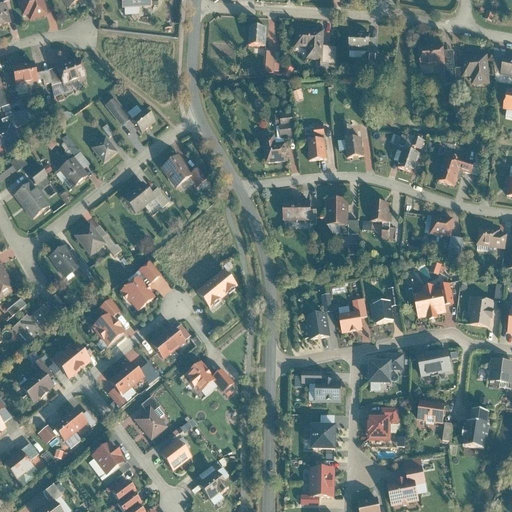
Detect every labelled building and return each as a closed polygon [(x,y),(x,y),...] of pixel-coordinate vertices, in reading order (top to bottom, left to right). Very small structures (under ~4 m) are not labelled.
[(47,17),(42,0),(20,0),(16,1),(21,20),(28,18),(29,22),(47,17)] [(81,0),(60,0),(68,10),(81,0)] [(152,9),(151,0),(120,0),(122,13),(152,9)] [(0,29),(9,28),(4,8),(0,8),(0,29)] [(266,31),(251,31),(251,50),(266,50),(266,31)] [(322,32),(297,31),(296,48),(308,49),(308,63),(322,63),(322,49),(322,32)] [(369,36),(350,35),(349,55),(368,56),(369,41),(369,36)] [(377,66),(378,42),(369,41),(368,56),(368,66),(377,66)] [(441,46),(418,48),(420,70),(444,67),(442,54),(441,46)] [(336,67),(336,49),(322,49),(322,63),(322,67),(336,67)] [(456,72),(453,52),(442,54),(444,67),(447,88),(458,87),(456,72)] [(276,75),(277,55),(266,55),(266,74),(276,75)] [(491,87),(487,57),(463,60),(464,71),(465,80),(472,79),(473,89),(491,87)] [(87,81),(78,60),(55,70),(56,72),(62,85),(64,91),(87,81)] [(511,61),(504,60),(501,77),(511,79),(511,61)] [(33,64),(11,68),(14,88),(36,84),(35,76),(33,64)] [(287,67),(284,76),(291,78),(294,70),(287,67)] [(458,87),(458,91),(466,90),(465,80),(464,71),(456,72),(458,87)] [(49,86),(52,89),(62,85),(56,72),(48,75),(49,86)] [(49,86),(48,75),(35,76),(36,84),(42,83),(43,87),(49,86)] [(297,102),(305,100),(302,90),(294,93),(297,102)] [(0,110),(8,107),(2,92),(0,92),(0,110)] [(129,120),(115,102),(107,107),(121,126),(129,120)] [(156,124),(145,111),(132,123),(143,136),(156,124)] [(27,124),(22,113),(0,122),(2,127),(10,124),(13,130),(27,124)] [(295,139),(292,114),(281,116),(283,128),(280,128),(281,141),(295,139)] [(13,130),(10,124),(2,127),(0,128),(0,149),(2,149),(6,157),(22,150),(13,130)] [(324,126),(313,127),(314,138),(325,137),(324,126)] [(289,165),(286,144),(275,146),(274,137),(262,138),(266,167),(289,165)] [(77,154),(66,138),(61,142),(72,158),(77,154)] [(117,155),(105,140),(91,150),(103,165),(117,155)] [(365,160),(362,141),(347,143),(349,162),(365,160)] [(324,142),(306,143),(308,163),(328,162),(324,142)] [(414,174),(418,158),(402,153),(397,169),(414,174)] [(455,187),(459,172),(474,177),(478,164),(447,154),(439,182),(455,187)] [(27,167),(21,159),(0,173),(0,185),(0,186),(27,167)] [(87,180),(73,162),(59,173),(73,191),(87,180)] [(176,162),(160,174),(174,192),(190,180),(176,162)] [(41,170),(35,164),(25,173),(31,179),(41,170)] [(47,177),(41,170),(31,179),(36,187),(47,177)] [(207,182),(199,172),(190,180),(197,190),(207,182)] [(151,198),(141,186),(123,200),(137,217),(154,202),(151,198)] [(48,209),(31,187),(14,200),(31,222),(48,209)] [(169,206),(158,192),(151,198),(154,202),(162,212),(169,206)] [(347,202),(326,202),(326,226),(332,235),(348,237),(347,223),(347,202)] [(309,204),(284,205),(285,224),(309,223),(308,213),(309,204)] [(389,205),(373,205),(373,224),(388,224),(389,205)] [(318,228),(317,212),(308,213),(309,223),(309,228),(318,228)] [(451,218),(432,217),(431,237),(449,238),(451,218)] [(359,236),(358,222),(347,223),(348,237),(359,236)] [(88,229),(75,239),(90,259),(104,248),(98,242),(88,229)] [(500,231),(477,229),(475,249),(505,252),(507,238),(500,237),(500,231)] [(104,248),(110,256),(118,250),(106,236),(98,242),(104,248)] [(461,257),(464,242),(451,240),(448,255),(461,257)] [(74,264),(64,250),(49,261),(64,282),(79,271),(74,264)] [(89,272),(79,260),(74,264),(79,271),(84,276),(89,272)] [(439,276),(444,267),(438,264),(433,273),(439,276)] [(0,301),(15,292),(0,268),(0,267),(0,301)] [(158,278),(149,267),(140,275),(149,286),(158,278)] [(236,289),(223,274),(195,297),(208,313),(236,289)] [(154,301),(137,282),(121,295),(137,315),(154,301)] [(454,305),(450,285),(439,288),(440,291),(444,307),(454,305)] [(495,301),(503,302),(504,286),(497,285),(495,301)] [(420,295),(414,296),(419,321),(445,315),(444,307),(440,291),(436,292),(435,287),(419,290),(420,295)] [(375,304),(378,326),(394,323),(392,307),(399,306),(396,288),(389,290),(391,301),(375,304)] [(329,296),(322,297),(325,313),(332,312),(329,296)] [(71,316),(55,299),(30,321),(44,335),(46,338),(71,316)] [(21,300),(7,311),(13,318),(27,307),(21,300)] [(494,303),(475,301),(472,326),(491,328),(494,303)] [(119,315),(109,303),(100,310),(107,319),(109,322),(119,315)] [(325,316),(305,319),(309,341),(329,338),(325,316)] [(30,321),(26,317),(11,332),(29,350),(44,335),(30,321)] [(106,348),(121,336),(109,322),(107,319),(92,332),(106,348)] [(358,320),(336,323),(340,343),(362,339),(358,320)] [(185,346),(171,329),(161,338),(173,355),(185,346)] [(149,346),(162,363),(173,355),(161,338),(149,346)] [(91,364),(76,345),(66,352),(81,371),(91,364)] [(56,360),(70,379),(81,371),(66,352),(56,360)] [(447,352),(418,358),(422,379),(451,373),(447,352)] [(402,358),(390,357),(390,366),(390,370),(401,370),(402,358)] [(50,376),(39,361),(32,366),(38,374),(43,381),(50,376)] [(511,364),(493,361),(491,383),(509,385),(510,372),(511,364)] [(138,372),(150,385),(159,377),(148,364),(138,372)] [(200,394),(214,383),(211,379),(200,365),(186,375),(200,394)] [(390,366),(372,365),(372,384),(390,384),(390,370),(390,366)] [(142,381),(131,366),(121,374),(132,389),(142,381)] [(221,370),(211,379),(214,383),(224,394),(234,386),(221,370)] [(319,373),(303,374),(304,384),(320,383),(319,373)] [(43,381),(38,374),(18,389),(31,406),(51,390),(43,381)] [(121,374),(110,382),(116,390),(121,397),(132,389),(121,374)] [(341,384),(317,385),(317,401),(342,400),(341,384)] [(117,412),(127,405),(121,397),(116,390),(106,396),(117,412)] [(159,409),(152,401),(142,408),(146,414),(150,411),(153,414),(159,409)] [(444,405),(419,403),(417,423),(443,425),(444,405)] [(81,418),(73,409),(62,419),(75,434),(86,425),(81,418)] [(485,450),(489,412),(471,410),(470,423),(466,422),(463,448),(485,450)] [(153,414),(150,411),(146,414),(135,423),(150,442),(166,430),(153,414)] [(96,426),(86,414),(81,418),(86,425),(91,430),(96,426)] [(387,418),(373,420),(373,427),(381,426),(382,431),(388,431),(387,418)] [(62,419),(51,429),(57,436),(63,444),(75,434),(62,419)] [(190,424),(182,428),(185,433),(193,428),(190,424)] [(51,429),(47,425),(36,436),(46,446),(57,436),(51,429)] [(336,443),(336,425),(312,426),(312,444),(336,443)] [(451,443),(453,426),(445,425),(443,442),(451,443)] [(373,427),(365,428),(366,444),(383,442),(382,431),(381,426),(373,427)] [(183,434),(179,429),(167,439),(171,444),(183,434)] [(172,472),(190,459),(179,444),(161,457),(172,472)] [(39,456),(31,445),(19,454),(27,465),(39,456)] [(123,464),(109,445),(90,460),(105,478),(123,464)] [(27,465),(19,454),(2,467),(14,483),(31,471),(27,465)] [(420,470),(404,474),(409,489),(414,487),(424,484),(420,470)] [(333,471),(311,471),(311,496),(322,498),(332,498),(333,471)] [(226,489),(216,475),(199,488),(209,502),(226,489)] [(133,495),(137,492),(128,482),(112,496),(120,506),(133,495)] [(60,498),(52,487),(41,496),(49,506),(53,504),(60,498)] [(394,511),(407,511),(419,509),(414,487),(409,489),(390,493),(394,511)] [(134,511),(139,509),(142,506),(133,495),(120,506),(118,508),(120,511),(134,511)] [(311,496),(302,495),(302,506),(323,506),(322,498),(311,496)] [(379,511),(377,500),(361,503),(362,511),(379,511)]
